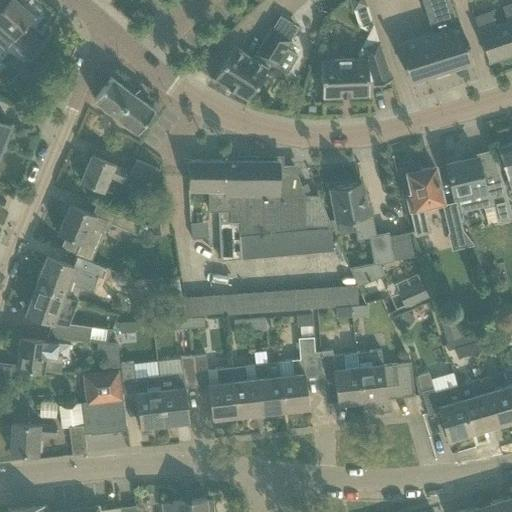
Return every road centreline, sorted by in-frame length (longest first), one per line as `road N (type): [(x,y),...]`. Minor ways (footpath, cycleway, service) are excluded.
road 1 (residential): [(102,26),(182,95),(261,129),(355,136),(511,95)]
road 2 (residential): [(102,26),(0,295)]
road 3 (residential): [(0,485),(155,468),(259,475)]
road 4 (residential): [(259,475),(390,482),(511,460)]
